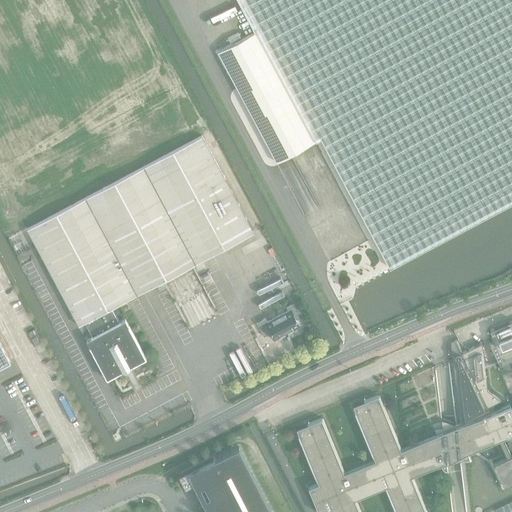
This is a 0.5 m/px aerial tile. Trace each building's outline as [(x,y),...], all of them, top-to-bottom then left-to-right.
[(511,0),(238,0),(255,32),(313,142),(321,138),(390,267),(511,202),(511,0)] [(276,162),(313,142),(255,32),(233,43),(217,52),(262,136),(276,162)] [(201,134),(27,228),(78,325),(83,322),(90,336),(86,339),(106,378),(145,357),(124,319),(120,321),(112,307),(163,280),(169,277),(194,263),(203,258),(253,232),(203,136),(201,134)] [(288,311),(277,316),(286,333),(299,326),(295,320),(302,316),(295,302),(286,307),(288,311)] [(273,340),(286,333),(277,316),(267,322),(265,318),(256,323),(263,336),(269,333),(273,340)] [(511,320),(490,330),(490,331),(492,335),(494,340),(492,341),(490,342),(497,360),(498,361),(495,361),(494,362),(495,366),(495,367),(504,363),(511,359),(511,320)] [(0,337),(0,362),(10,357),(0,337)] [(304,425),(296,428),(319,483),(314,485),(312,485),(308,487),(318,511),(321,511),(329,509),(330,511),(359,511),(354,499),(386,486),(396,511),(425,511),(422,502),(411,475),(439,464),(447,461),(459,455),(460,455),(466,453),(498,440),(507,457),(511,455),(503,438),(511,434),(511,433),(511,409),(510,404),(506,406),(496,410),(491,412),(488,406),(493,404),(500,400),(501,400),(500,399),(487,389),(485,371),(485,366),(482,343),(462,352),(458,344),(456,339),(455,339),(455,340),(450,342),(452,359),(459,420),(465,417),(468,422),(456,426),(445,428),(445,420),(443,420),(442,420),(441,420),(442,428),(433,429),(436,435),(400,449),(378,395),(364,400),(361,402),(353,405),(375,460),(344,472),(321,418),(307,424),(304,425)] [(193,483),(207,511),(271,511),(238,446),(215,458),(214,456),(178,474),(184,487),(193,483)] [(507,457),(493,464),(504,486),(511,482),(511,454),(511,455),(507,457)]
